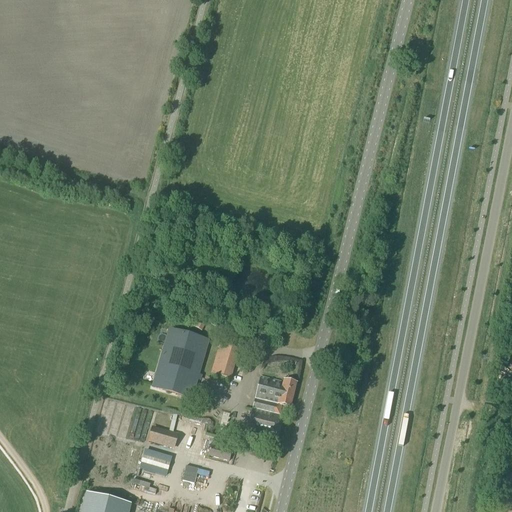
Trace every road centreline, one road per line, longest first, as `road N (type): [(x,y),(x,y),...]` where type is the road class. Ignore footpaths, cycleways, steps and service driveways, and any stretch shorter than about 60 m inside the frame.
road 1 (tertiary): [(280,511),(407,0)]
road 2 (trunk): [(387,511),(484,0)]
road 3 (trunk): [(463,0),(367,511)]
road 4 (unclassified): [(511,124),(435,511)]
